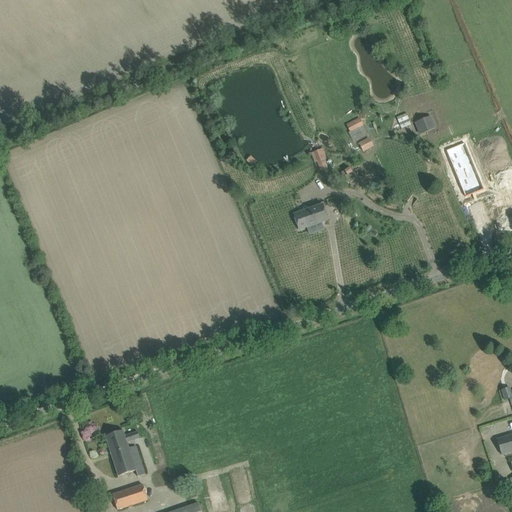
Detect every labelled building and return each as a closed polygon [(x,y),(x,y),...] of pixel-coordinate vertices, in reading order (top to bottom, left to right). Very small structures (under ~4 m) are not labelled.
[(415,124),(420,135),(436,128),(431,117),(415,124)] [(364,126),(359,118),(346,125),(350,133),(364,126)] [(464,135),(445,142),(463,189),(482,181),(464,135)] [(374,147),(369,138),(359,144),(363,152),(374,147)] [(323,149),(311,154),(315,164),(318,163),(321,171),(327,169),(323,160),(327,159),(323,149)] [(328,220),(324,210),(322,204),(302,211),(293,214),(299,230),(307,227),(328,220)] [(510,388),(501,391),(504,401),(511,398),(511,393),(511,394),(510,388)] [(125,436),(123,431),(105,437),(108,446),(111,455),(118,477),(136,471),(138,477),(145,475),(136,446),(129,449),(127,442),(139,438),(137,432),(125,436)] [(501,456),(511,452),(511,436),(496,441),(501,456)] [(118,510),(148,500),(143,485),(113,495),(118,510)] [(201,511),(198,503),(172,511),(201,511)]
